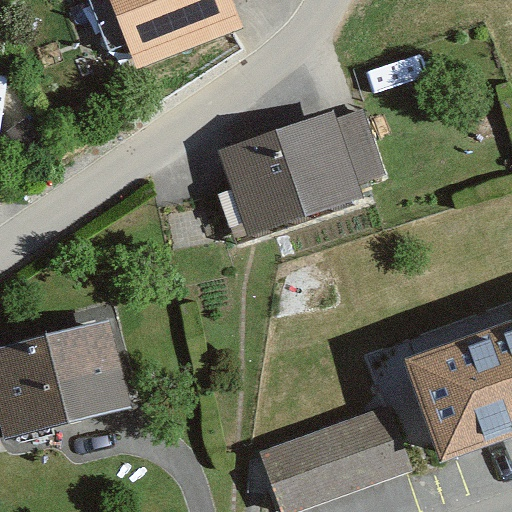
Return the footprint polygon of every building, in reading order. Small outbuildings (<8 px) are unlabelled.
[(112,0),(138,69),(247,28),(236,0),(112,0)] [(386,176),(362,109),(340,117),(337,109),(221,150),(252,238),(370,196),(365,184),(386,176)] [(511,314),(381,360),(415,453),(450,440),(455,454),(511,434),(511,314)] [(0,443),(133,411),(111,323),(0,350),(0,443)] [(394,410),(263,456),(282,511),(313,511),(417,476),(394,410)]
